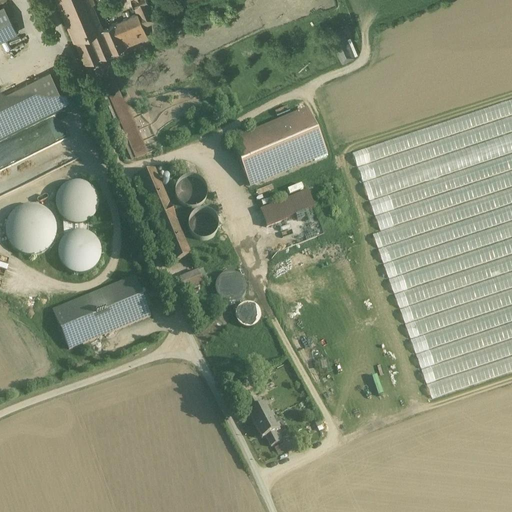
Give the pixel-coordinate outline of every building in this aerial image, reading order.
[(103,27),(91,0),(57,0),(84,64),(147,38),(143,27),(136,13),(103,27)] [(156,22),(146,0),(130,0),(136,13),(143,27),(156,22)] [(0,42),(18,33),(3,5),(0,7),(0,42)] [(350,56),(340,35),(329,40),(339,61),(350,56)] [(49,71),(0,95),(0,144),(57,116),(68,110),(49,71)] [(115,73),(97,81),(133,160),(151,152),(115,73)] [(307,112),(232,143),(250,187),(325,155),(307,112)] [(186,258),(148,170),(131,178),(168,266),(186,258)] [(181,178),(182,207),(205,206),(204,178),(181,178)] [(61,246),(60,248),(60,265),(71,273),(78,275),(91,275),(99,263),(101,258),(101,245),(86,235),(86,228),(98,212),(98,210),(98,195),(84,185),(81,184),(68,184),(58,198),(58,216),(74,227),(61,246)] [(308,193),(260,212),(266,228),(314,209),(308,193)] [(13,252),(35,258),(51,251),(56,229),(48,212),(27,206),(11,214),(5,236),(13,252)] [(314,209),(266,228),(276,254),(324,235),(314,209)] [(220,218),(200,210),(191,235),(210,242),(220,218)] [(201,269),(181,277),(188,294),(208,285),(201,269)] [(134,279),(53,313),(69,351),(150,317),(134,279)] [(252,332),(264,314),(245,302),(234,320),(252,332)] [(229,325),(229,323),(229,320),(227,318),(225,316),(222,316),(220,316),(217,318),(216,320),(215,323),(216,326),(217,328),(220,329),(222,330),(225,329),(227,328),(229,325)] [(511,511),(511,396),(422,428),(451,511),(511,511)] [(256,399),(247,404),(251,413),(261,408),(256,399)] [(251,413),(248,415),(261,441),(265,438),(274,434),(277,432),(264,406),(261,408),(251,413)] [(274,434),(265,438),(271,449),(279,445),(274,434)] [(278,456),(288,451),(283,444),(274,449),(278,456)]
